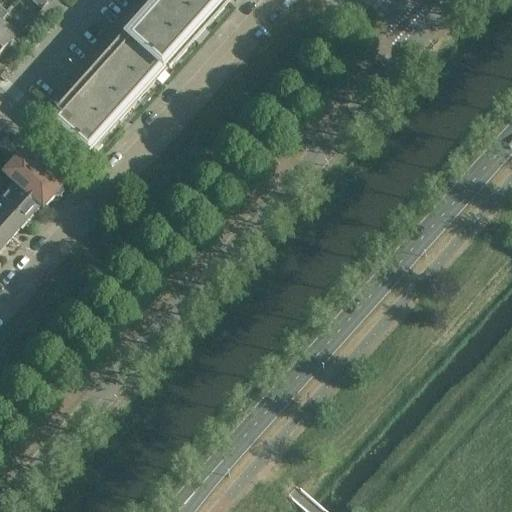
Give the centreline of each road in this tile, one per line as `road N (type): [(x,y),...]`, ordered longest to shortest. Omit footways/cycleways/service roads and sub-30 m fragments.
road 1 (unclassified): [(0,507),(416,37)]
road 2 (tertiary): [(189,498),(511,137)]
road 3 (residential): [(271,0),(0,307)]
road 4 (residential): [(92,0),(0,98)]
